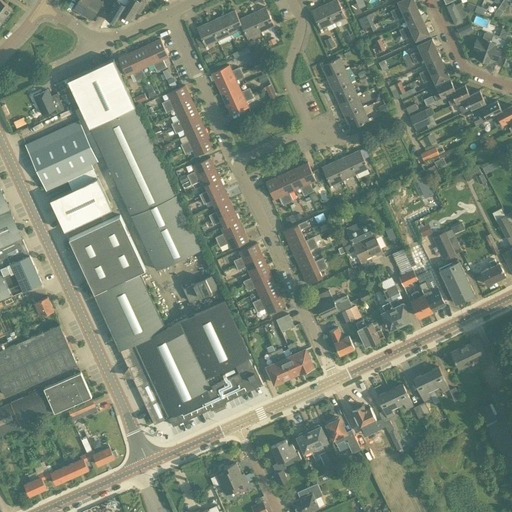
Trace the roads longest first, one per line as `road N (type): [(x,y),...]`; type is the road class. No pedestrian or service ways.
road 1 (tertiary): [(149,467),(0,138)]
road 2 (residential): [(335,380),(234,163)]
road 3 (secondary): [(335,380),(511,296)]
road 4 (residential): [(234,163),(168,12)]
road 5 (residential): [(41,8),(96,40),(168,12)]
road 6 (residential): [(417,142),(403,116),(318,147),(310,130)]
road 7 (residential): [(310,130),(290,82),(301,33),(292,0)]
road 8 (residential): [(511,89),(462,66),(432,0)]
